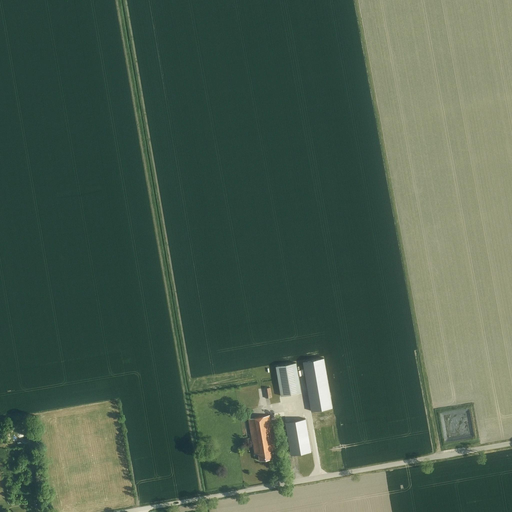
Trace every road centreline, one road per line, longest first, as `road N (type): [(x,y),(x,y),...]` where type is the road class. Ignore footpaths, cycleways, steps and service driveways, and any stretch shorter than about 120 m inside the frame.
road 1 (track): [(440,456),(357,0)]
road 2 (unclassified): [(128,511),(511,443)]
